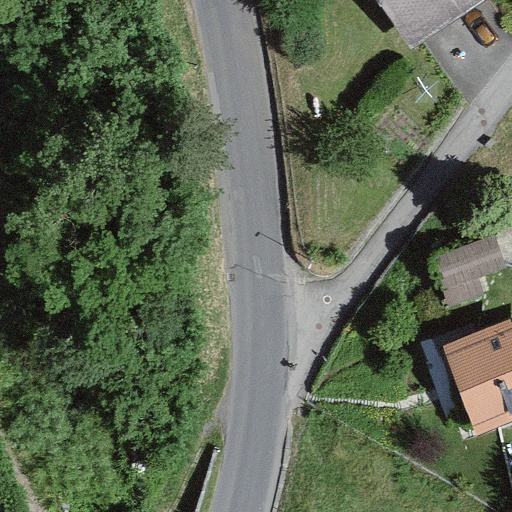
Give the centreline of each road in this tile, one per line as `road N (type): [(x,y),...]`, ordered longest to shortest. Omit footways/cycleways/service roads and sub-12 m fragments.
road 1 (tertiary): [(262,406),(253,257),(219,0)]
road 2 (residential): [(262,406),(511,86)]
road 3 (unclassified): [(171,511),(190,472),(262,406)]
